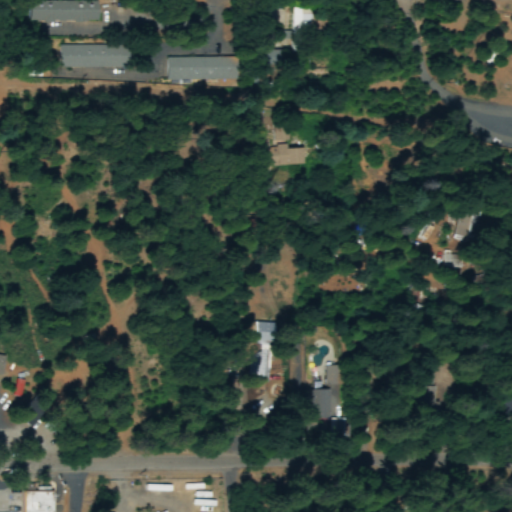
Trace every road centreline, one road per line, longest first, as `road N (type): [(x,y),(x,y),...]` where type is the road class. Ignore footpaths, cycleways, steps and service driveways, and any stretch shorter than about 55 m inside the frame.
road 1 (residential): [(0,465),(511,500)]
road 2 (residential): [(284,138),(0,84)]
